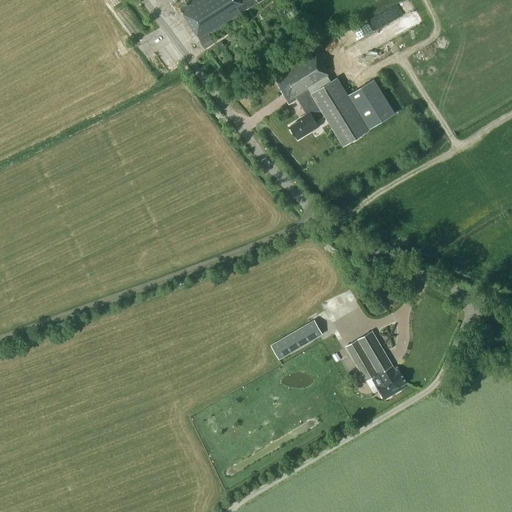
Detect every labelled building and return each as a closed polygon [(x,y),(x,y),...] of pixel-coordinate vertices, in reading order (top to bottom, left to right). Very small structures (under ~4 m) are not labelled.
[(194,0),(189,4),(186,0),(172,0),(174,1),(176,0),(183,0),(187,5),(180,10),(199,40),(200,40),(205,48),(215,42),(210,34),(243,14),(242,11),(256,3),(261,0),(194,0)] [(221,41),(208,49),(212,55),(225,47),(221,41)] [(277,72),(279,75),(275,77),(289,104),(297,99),(306,114),(297,119),(298,122),(289,127),(290,129),(290,130),(292,133),(293,133),(297,140),(320,126),(316,121),(324,116),(344,147),(396,114),(374,80),(347,96),(337,79),(311,94),(310,91),(331,79),(316,49),(277,72)] [(390,301),(387,296),(381,300),(384,305),(390,301)] [(314,319),(271,344),(279,359),(323,334),(314,319)] [(398,367),(395,369),(372,331),(346,347),(366,381),(372,377),(385,399),(403,388),(401,386),(407,382),(398,367)]
